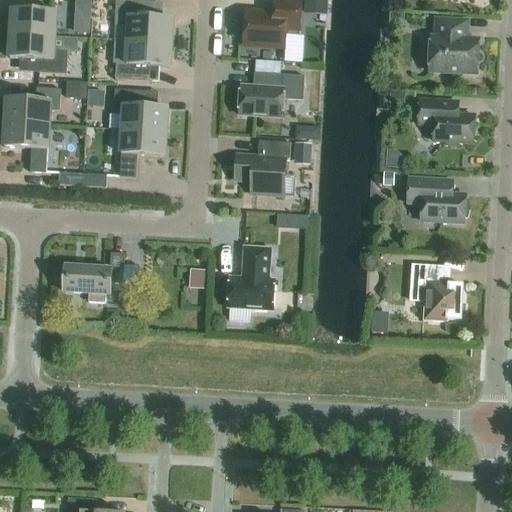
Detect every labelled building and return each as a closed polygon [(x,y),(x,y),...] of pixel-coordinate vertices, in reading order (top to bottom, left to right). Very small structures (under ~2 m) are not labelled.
[(301,32),(303,2),(277,0),(275,0),(275,15),(247,14),(245,46),(285,49),(287,31),(301,32)] [(130,27),(129,42),(172,45),(173,20),(144,18),(145,3),(117,1),(116,27),(130,27)] [(12,35),(55,38),(56,13),(13,11),(12,35)] [(430,73),(478,76),(480,41),(468,40),(469,22),(437,20),(436,38),(432,38),(430,73)] [(54,53),(55,38),(12,35),(11,60),(21,61),(20,74),(67,76),(68,54),(54,53)] [(170,69),(172,45),(129,42),(127,66),(117,66),(116,82),(153,84),(154,68),(170,69)] [(304,102),(305,78),(261,75),(260,89),(242,88),(240,117),(283,119),(284,101),(304,102)] [(91,89),(90,104),(105,105),(106,90),(91,89)] [(9,100),(7,124),(50,127),(51,112),(60,113),(62,91),(38,90),(37,102),(9,100)] [(125,116),(124,131),(167,134),(168,109),(139,107),(140,92),(116,91),(114,116),(125,116)] [(451,103),(421,102),(419,126),(435,126),(434,142),(446,143),(446,146),(459,147),(459,144),(474,145),(476,117),(450,116),(451,103)] [(31,174),(47,175),(50,127),(7,124),(6,149),(33,151),(31,174)] [(138,157),(165,159),(167,134),(124,131),(121,179),(137,180),(138,157)] [(259,159),(238,157),(236,182),(253,183),(252,196),(284,198),(287,161),(291,161),(292,145),(260,143),(259,159)] [(295,166),(311,167),(312,145),(296,145),(295,166)] [(60,175),(59,187),(83,188),(84,176),(60,175)] [(385,175),(384,187),(394,187),(395,175),(385,175)] [(107,190),(108,177),(84,176),(83,188),(107,190)] [(422,223),(465,225),(465,219),(469,220),(470,202),(466,202),(467,196),(437,195),(438,181),(410,179),(409,205),(423,206),(422,223)] [(243,279),(230,279),(228,310),(274,313),(276,281),(270,281),(272,250),(245,249),(243,279)] [(124,286),(125,256),(112,255),(111,271),(67,268),(66,294),(90,295),(89,304),(106,305),(106,296),(110,297),(111,285),(124,286)] [(441,269),(414,267),(412,302),(425,302),(424,322),(444,323),(445,320),(462,321),(462,317),(465,317),(466,306),(463,306),(464,287),(441,286),(441,269)] [(205,286),(206,270),(191,270),(191,286),(205,286)] [(96,511),(97,501),(69,500),(68,511),(96,511)]
